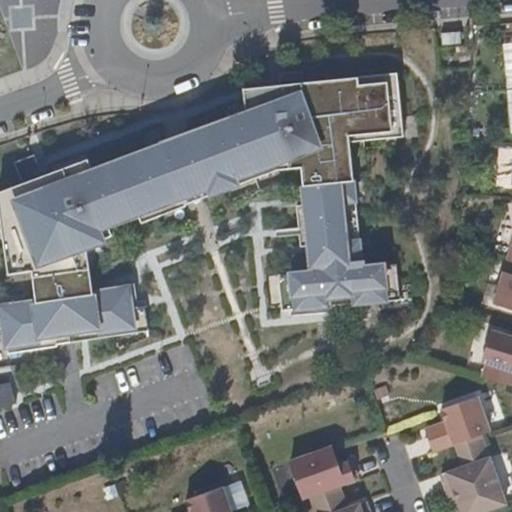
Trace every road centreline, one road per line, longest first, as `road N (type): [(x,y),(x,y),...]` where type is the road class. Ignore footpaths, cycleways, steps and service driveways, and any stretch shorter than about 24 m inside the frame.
road 1 (residential): [(432,0),(216,21)]
road 2 (residential): [(101,71),(138,92),(184,85),(211,53),(216,21)]
